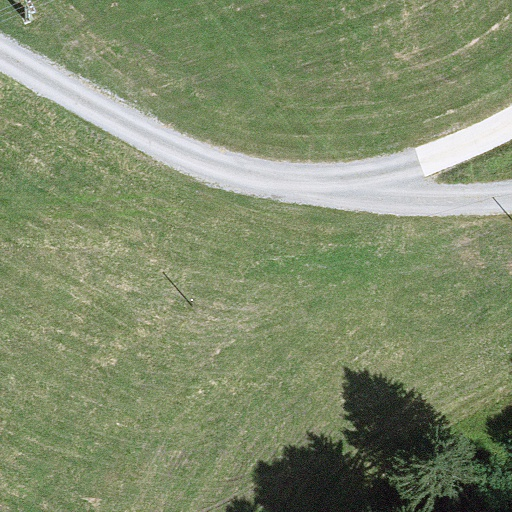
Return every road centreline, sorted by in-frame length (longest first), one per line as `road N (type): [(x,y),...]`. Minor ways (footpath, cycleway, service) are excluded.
road 1 (track): [(511,197),(390,199),(216,166),(0,53)]
road 2 (track): [(309,187),(439,155),(511,122)]
